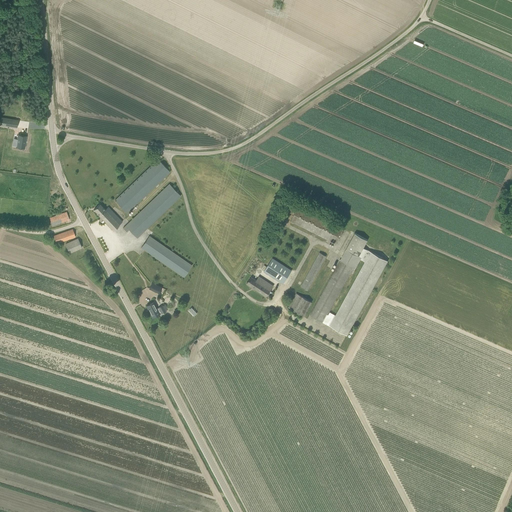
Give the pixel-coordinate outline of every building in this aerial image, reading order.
[(0,124),(17,128),(18,121),(19,119),(1,117),(0,124)] [(37,139),(38,148),(46,147),(44,130),(33,131),(33,140),(37,139)] [(24,148),(26,136),(18,135),(17,139),(16,146),(16,147),(24,148)] [(158,159),(115,200),(127,213),(170,171),(158,159)] [(123,228),(127,231),(129,229),(137,238),(181,196),(169,184),(123,228)] [(122,221),(109,207),(106,210),(100,203),(94,209),(114,230),(122,221)] [(290,221),(313,232),(312,235),(315,237),(316,234),(335,244),(342,229),(298,207),(290,221)] [(49,218),(52,225),(69,219),(67,212),(49,218)] [(73,229),(54,236),(56,243),(75,237),(73,229)] [(355,233),(345,250),(358,257),(363,247),(367,240),(355,233)] [(192,265),(149,236),(141,247),(184,277),(192,265)] [(69,253),(82,247),(78,238),(65,243),(69,253)] [(346,335),(387,260),(363,247),(358,257),(361,258),(361,259),(365,261),(336,315),(330,312),(328,315),(327,314),(323,322),(330,326),(346,335)] [(307,290),(326,256),(320,252),(301,287),(307,290)] [(283,284),(292,271),(272,258),(264,271),(268,273),(267,273),(268,273),(271,275),(271,276),(283,284)] [(352,274),(355,268),(340,260),(310,315),(323,322),(327,314),(350,273),(352,274)] [(256,290),(263,280),(259,276),(257,280),(251,277),(247,284),(256,290)] [(263,280),(256,290),(266,297),(273,286),(263,280)] [(152,283),(149,289),(159,293),(162,287),(152,283)] [(289,307),(304,316),(312,302),(296,293),(289,307)] [(146,306),(153,318),(160,314),(162,313),(165,311),(162,305),(157,308),(153,302),(146,306)]
